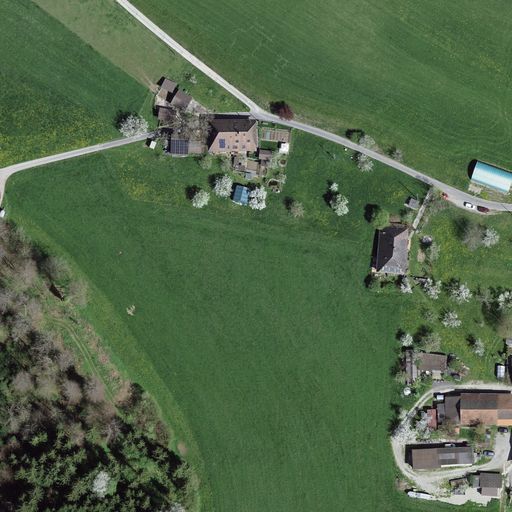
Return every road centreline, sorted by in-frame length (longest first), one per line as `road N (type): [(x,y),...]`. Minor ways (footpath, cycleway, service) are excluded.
road 1 (unclassified): [(0,173),(260,113),(340,139),(461,195),(511,206)]
road 2 (track): [(124,0),(260,113)]
